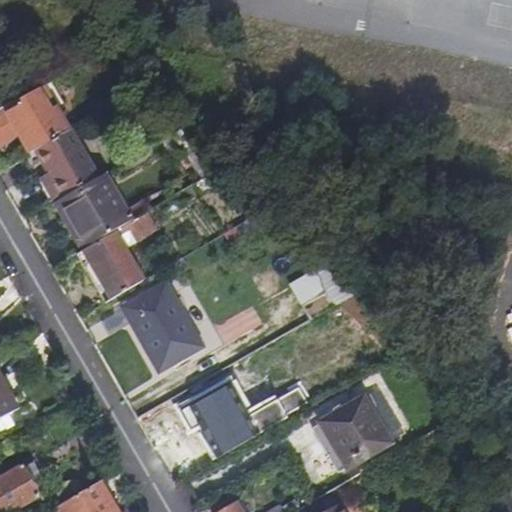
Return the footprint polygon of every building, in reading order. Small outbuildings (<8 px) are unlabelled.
[(53,82),(41,89),(53,111),(58,108),(66,103),(53,82)] [(0,138),(17,129),(31,155),(37,151),(71,131),(58,108),(53,111),(41,89),(5,109),(7,112),(0,115),(0,138)] [(45,187),(55,204),(99,178),(72,131),(71,131),(37,151),(50,174),(55,181),(45,187)] [(107,173),(99,178),(125,224),(133,219),(107,173)] [(69,215),(87,246),(113,231),(124,224),(125,224),(99,178),(55,204),(64,218),(69,215)] [(152,227),(146,216),(142,214),(138,216),(147,231),(152,227)] [(64,218),(82,249),(87,246),(69,215),(64,218)] [(133,219),(125,224),(124,224),(132,239),(147,231),(138,216),(133,219)] [(113,231),(121,245),(132,239),(124,224),(113,231)] [(86,271),(106,303),(142,282),(121,245),(113,231),(87,246),(82,249),(93,267),(86,271)] [(287,281),(304,321),(336,308),(320,268),(287,281)] [(204,349),(167,284),(122,310),(159,374),(204,349)] [(4,390),(0,382),(0,418),(19,408),(8,388),(4,390)] [(218,458),(288,418),(287,416),(308,403),(299,388),(250,417),(231,384),(182,411),(192,428),(199,425),(218,458)] [(391,446),(365,400),(323,425),(349,471),(391,446)] [(316,475),(332,468),(324,451),(308,457),(316,475)] [(23,464),(0,477),(0,511),(10,511),(40,496),(23,464)] [(118,511),(101,482),(61,505),(64,511),(118,511)]
